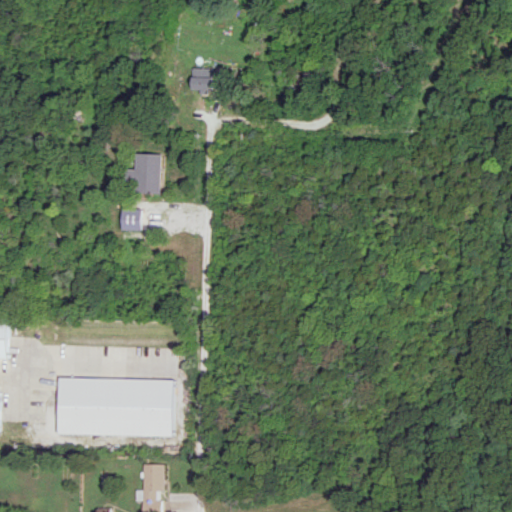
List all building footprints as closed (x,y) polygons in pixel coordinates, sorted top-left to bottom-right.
[(217,68),(194,67),(194,88),(216,89),(217,68)] [(162,153),(136,153),(136,169),(128,169),(127,183),(139,183),(139,193),(161,193),(162,153)] [(122,229),(142,229),(142,201),(122,201),(122,229)] [(177,379),(61,377),(59,433),(175,435),(177,379)] [(166,464),(144,463),(144,490),(137,490),(137,499),(144,499),(143,511),(161,511),(162,489),(165,490),(166,464)]
